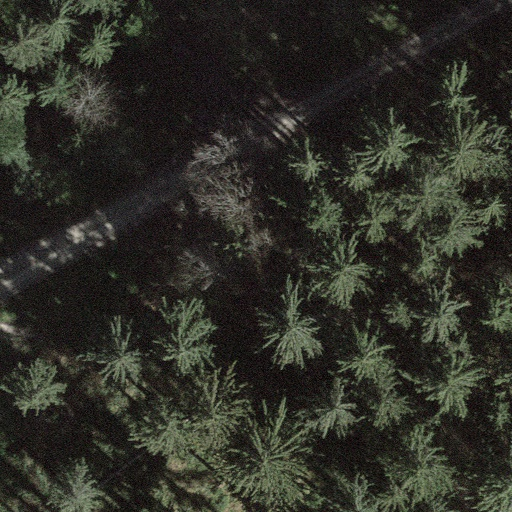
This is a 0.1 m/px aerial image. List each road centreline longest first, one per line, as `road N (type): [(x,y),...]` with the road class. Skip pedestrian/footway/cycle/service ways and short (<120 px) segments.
road 1 (track): [(0,266),(475,0)]
road 2 (track): [(240,129),(170,0)]
